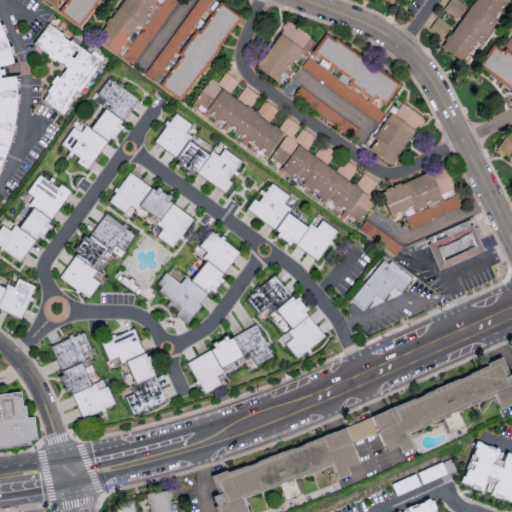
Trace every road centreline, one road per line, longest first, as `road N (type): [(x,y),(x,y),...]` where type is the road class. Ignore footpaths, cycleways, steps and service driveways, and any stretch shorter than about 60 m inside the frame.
road 1 (secondary): [(511,310),(302,400),(68,471)]
road 2 (residential): [(263,0),(243,70),(375,172),(402,175),(511,119)]
road 3 (residential): [(511,241),(419,63),(361,22),(298,0)]
road 4 (residential): [(14,364),(55,310),(53,257),(157,115)]
road 5 (residential): [(132,153),(295,272),(336,319)]
road 6 (residential): [(55,310),(132,315),(153,326),(183,399)]
road 7 (residential): [(167,352),(216,326),(265,250)]
road 8 (residential): [(68,471),(32,386),(0,354)]
